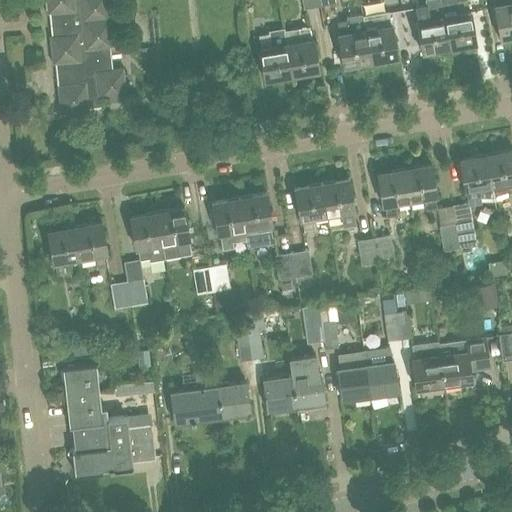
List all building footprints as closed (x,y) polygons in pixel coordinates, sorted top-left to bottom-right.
[(74,0),(32,0),(36,16),(76,8),(74,0)] [(161,0),(164,14),(174,12),(175,14),(189,11),(186,0),(161,0)] [(186,0),(189,11),(203,9),(202,7),(213,5),(212,0),(186,0)] [(302,0),(304,8),(320,6),(319,0),(302,0)] [(423,52),(450,47),(444,15),(440,0),(424,0),(425,5),(414,6),(418,20),(417,20),(423,52)] [(455,0),(458,13),(444,15),(450,47),(477,42),(472,10),(469,11),(467,0),(455,0)] [(511,34),(511,0),(494,0),(501,37),(511,34)] [(76,8),(36,16),(40,43),(81,35),(76,8)] [(377,14),(380,26),(366,29),(371,61),(398,56),(392,24),(391,24),(388,12),(377,14)] [(338,21),(341,33),(338,34),(343,66),(371,61),(366,29),(363,13),(346,16),(347,19),(338,21)] [(292,75),(319,70),(314,38),(311,26),(284,30),(292,75)] [(265,80),(292,75),(284,30),(283,27),(269,30),(269,33),(259,35),(262,48),(259,48),(265,80)] [(66,76),(49,80),(51,90),(49,91),(51,104),(90,97),(86,75),(99,73),(95,52),(63,58),(66,76)] [(90,97),(51,104),(54,118),(56,118),(57,129),(75,126),(78,144),(111,138),(107,118),(94,120),(90,97)] [(509,195),(511,194),(511,149),(488,153),(495,196),(509,192),(509,195)] [(465,190),(468,189),(469,202),(480,199),(479,197),(494,197),(495,196),(488,153),(459,158),(465,190)] [(437,207),(435,195),(437,195),(432,163),(405,168),(410,200),(424,197),(426,209),(437,207)] [(398,215),(396,202),(410,200),(405,168),(377,173),(382,204),(385,204),(387,216),(398,215)] [(357,223),(354,209),(355,209),(349,178),(322,182),(328,214),(341,212),(344,225),(357,223)] [(316,229),(313,217),(328,214),(322,182),(295,187),(300,219),(302,218),(304,231),(316,229)] [(267,192),(239,197),(247,239),(248,247),(276,242),(274,236),(273,236),(270,224),(272,223),(267,192)] [(218,233),(221,232),(223,249),(233,248),(232,241),(247,239),(239,197),(212,201),(218,233)] [(157,212),(163,243),(165,258),(178,256),(180,252),(190,251),(188,238),(190,238),(185,207),(157,212)] [(136,248),(138,247),(140,259),(149,258),(150,262),(165,259),(165,258),(163,243),(157,212),(130,216),(136,248)] [(472,220),(457,223),(461,247),(476,244),(472,220)] [(108,266),(106,253),(108,252),(102,221),(75,226),(81,257),(95,255),(97,267),(108,266)] [(440,225),(439,226),(444,250),(454,248),(460,247),(461,247),(457,223),(440,225)] [(69,273),(67,260),(81,257),(75,226),(48,231),(53,262),(56,262),(57,275),(69,273)] [(390,234),(375,237),(379,262),(395,259),(390,234)] [(357,240),(362,265),(379,262),(375,237),(357,240)] [(309,249),(292,252),(296,277),(312,274),(309,249)] [(276,255),(280,279),(296,277),(292,252),(276,255)] [(144,277),(143,278),(139,258),(123,261),(127,280),(131,305),(148,302),(144,277)] [(226,263),(210,266),(214,291),(220,290),(221,294),(231,292),(231,288),(226,263)] [(193,269),(197,294),(214,291),(210,266),(193,269)] [(127,280),(110,283),(115,308),(119,307),(131,305),(127,280)] [(493,282),(462,286),(466,310),(497,308),(493,282)] [(388,340),(400,339),(394,295),(392,295),(392,292),(384,293),(386,303),(382,303),(384,313),(384,316),(385,323),(388,340)] [(400,339),(412,338),(405,293),(394,295),(400,339)] [(319,307),(321,322),(324,340),(325,348),(338,346),(334,319),(338,319),(338,323),(359,320),(356,302),(319,307)] [(324,340),(321,322),(319,307),(319,304),(302,306),(307,342),(324,340)] [(264,358),(260,328),(265,328),(263,311),(246,313),(248,329),(247,329),(251,359),(264,358)] [(198,338),(185,340),(186,355),(213,352),(211,326),(195,327),(198,338)] [(240,360),(251,359),(247,329),(235,331),(240,360)] [(444,384),(473,380),(471,366),(489,363),(486,337),(474,339),(476,347),(458,349),(456,341),(438,342),(444,384)] [(98,338),(70,341),(72,359),(100,356),(98,338)] [(415,388),(444,384),(438,342),(438,341),(411,344),(414,358),(411,359),(415,388)] [(370,394),(399,390),(395,360),(392,360),(390,346),(364,350),(366,364),(370,394)] [(341,398),(370,394),(366,364),(364,350),(363,350),(364,364),(337,368),(341,398)] [(295,405),(300,404),(301,410),(326,406),(321,370),(318,371),(316,353),(289,357),(292,371),(290,371),(291,375),(295,405)] [(63,366),(66,396),(100,392),(96,362),(63,366)] [(267,409),(295,405),(291,375),(263,379),(267,409)] [(222,415),(251,411),(247,381),(229,383),(228,379),(217,381),(222,415)] [(154,380),(133,382),(134,394),(155,391),(154,380)] [(175,422),(222,415),(217,381),(206,382),(206,381),(200,381),(201,388),(171,392),(175,422)] [(115,396),(134,394),(133,382),(113,384),(115,396)] [(133,467),(132,461),(156,459),(151,412),(107,417),(106,407),(102,408),(100,392),(66,396),(70,426),(83,424),(85,447),(72,448),(72,449),(68,449),(69,458),(73,457),(75,474),(102,471),(101,469),(116,467),(116,469),(133,467)]
